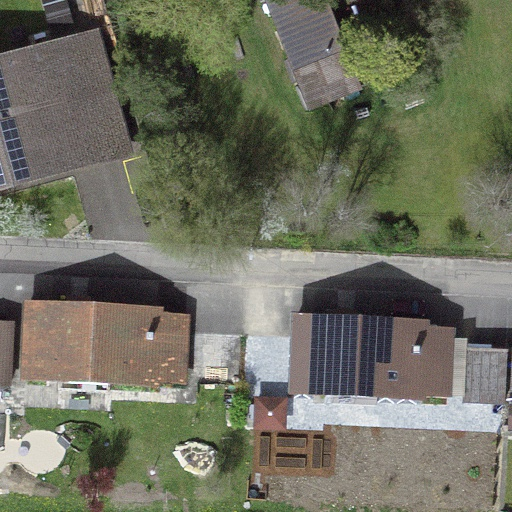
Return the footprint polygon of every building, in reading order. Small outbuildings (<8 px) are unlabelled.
[(267,0),(295,70),(336,53),(314,0),(267,0)] [(0,185),(71,165),(60,126),(112,113),(92,40),(0,65),(0,185)] [(28,304),(25,380),(154,386),(154,381),(181,383),(184,317),(157,316),(157,311),(28,304)] [(292,393),(420,399),(420,394),(447,396),(449,331),(422,330),(423,325),(295,319),(292,393)] [(0,324),(0,384),(6,385),(9,325),(0,324)] [(503,404),(505,351),(465,349),(462,402),(503,404)]
